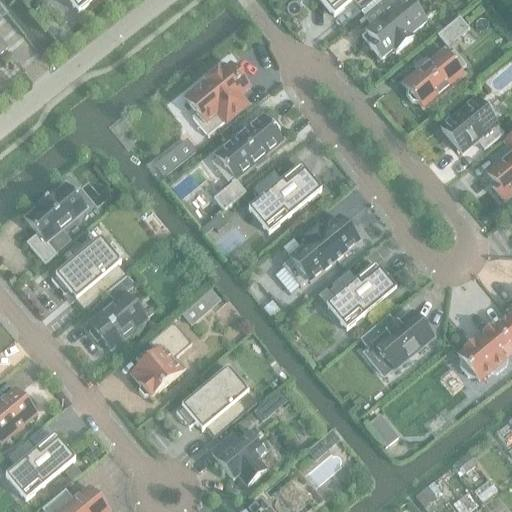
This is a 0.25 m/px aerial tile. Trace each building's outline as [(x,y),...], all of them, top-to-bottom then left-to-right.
[(378,0),(318,0),(330,14),(347,0),(348,0),(360,15),(378,0)] [(426,25),(407,2),(409,0),(384,0),(363,18),(372,29),(365,35),(372,44),(368,48),(380,63),(393,52),(396,56),(413,42),(410,38),(426,25)] [(448,53),(470,35),(460,23),(438,41),(448,53)] [(423,112),(464,78),(460,73),(466,68),(453,53),(448,58),(444,53),(428,66),(425,62),(415,71),(418,74),(402,87),(407,93),(407,99),(412,106),(418,106),(423,112)] [(247,108),(238,98),(249,90),(231,67),(221,76),(218,72),(204,83),(207,87),(187,104),(197,116),(192,120),(207,139),(225,125),(226,126),(247,108)] [(502,138),(494,129),(494,128),(490,123),(490,117),(485,110),(479,109),(474,104),(441,131),(461,156),(476,143),(484,153),(502,138)] [(235,183),(283,144),(279,138),(279,131),(274,125),(268,125),(263,119),(215,158),(217,161),(212,165),(228,185),(233,180),(235,183),(213,201),(223,213),(245,195),(235,183)] [(226,145),(237,135),(231,128),(220,137),(226,145)] [(511,137),(504,144),(511,153),(511,154),(487,175),(495,186),(491,189),(503,204),(511,196),(511,137)] [(173,153),(165,159),(164,166),(169,171),(175,172),(183,165),(184,158),(179,153),(173,153)] [(288,221),(321,193),(304,173),(286,188),(274,173),(250,192),(259,203),(248,212),(264,231),(283,215),(288,221)] [(46,245),(87,212),(66,187),(25,221),(37,236),(26,246),(45,268),(57,258),(46,245)] [(214,230),(224,222),(222,220),(219,217),(206,228),(201,233),(205,238),(214,230)] [(359,245),(339,220),(326,229),(319,220),(294,240),(301,249),(289,259),(290,261),(282,267),(299,289),(307,283),(309,284),(359,245)] [(127,279),(118,268),(121,266),(100,241),(51,282),(65,298),(69,295),(75,302),(74,303),(84,315),(127,279)] [(363,320),(396,293),(379,272),(361,287),(349,272),(316,299),(326,311),(327,310),(342,328),(358,314),(363,320)] [(147,323),(125,297),(135,289),(127,279),(107,296),(114,305),(88,327),(92,331),(88,334),(97,344),(101,342),(110,353),(147,323)] [(211,293),(210,294),(182,318),(191,329),(219,306),(220,305),(211,293)] [(394,373),(433,341),(412,316),(388,335),(380,326),(360,342),(368,351),(362,356),(383,382),(394,373)] [(511,356),(511,324),(509,320),(496,330),(495,328),(458,358),(461,363),(460,363),(460,370),(468,379),(474,380),(475,379),(479,384),(489,375),(490,376),(497,376),(506,369),(507,362),(506,361),(511,356)] [(173,326),(148,347),(156,356),(130,377),(140,389),(138,394),(143,400),(149,399),(151,401),(185,372),(175,361),(191,347),(173,326)] [(247,414),(239,403),(248,395),(228,370),(181,409),(182,410),(176,415),(189,430),(195,426),(202,434),(205,431),(214,442),(247,414)] [(0,445),(1,446),(36,417),(16,392),(1,405),(0,404),(0,445)] [(257,428),(271,417),(262,407),(249,418),(257,428)] [(399,440),(388,428),(378,436),(375,438),(380,444),(385,451),(388,449),(399,440)] [(333,444),(336,442),(330,434),(327,437),(320,443),(326,450),(333,444)] [(257,463),(269,453),(253,435),(240,446),(232,437),(211,455),(218,464),(217,465),(233,483),(238,479),(247,490),(266,474),(257,463)] [(42,490),(75,463),(58,442),(40,457),(28,442),(5,461),(14,471),(5,479),(22,498),(38,485),(42,490)] [(468,456),(452,469),(460,480),(477,467),(468,456)] [(75,468),(65,476),(72,484),(81,476),(75,468)] [(107,511),(89,491),(74,503),(65,492),(42,511),(107,511)]
